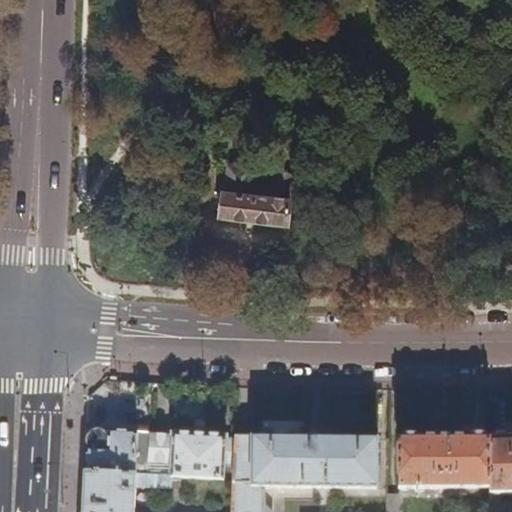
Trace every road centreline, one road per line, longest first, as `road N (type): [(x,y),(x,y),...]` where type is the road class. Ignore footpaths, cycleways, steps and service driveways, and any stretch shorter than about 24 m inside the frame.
road 1 (tertiary): [(511,341),(117,331),(29,320)]
road 2 (secondary): [(38,0),(29,320)]
road 3 (secondary): [(29,320),(6,388),(3,511)]
road 4 (secondary): [(38,511),(42,389),(29,320)]
